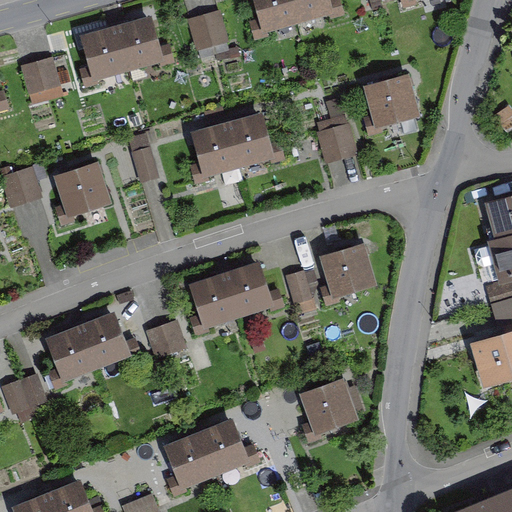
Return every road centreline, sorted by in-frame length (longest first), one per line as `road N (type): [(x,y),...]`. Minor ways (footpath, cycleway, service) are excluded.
road 1 (residential): [(443,177),(223,241),(0,325)]
road 2 (residential): [(443,177),(398,380),(391,500)]
road 3 (residential): [(489,0),(443,177)]
road 4 (residential): [(511,454),(391,500)]
